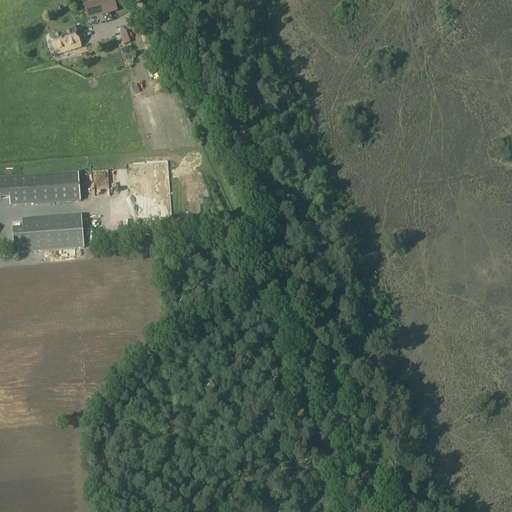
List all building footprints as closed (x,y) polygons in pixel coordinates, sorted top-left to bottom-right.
[(106,0),(79,8),(83,21),(112,13),(107,0),(106,0)] [(55,55),(78,48),(80,48),(75,28),(50,35),(55,55)] [(98,42),(101,52),(125,45),(122,35),(98,42)] [(133,165),(140,237),(174,234),(168,163),(133,165)] [(0,179),(0,199),(10,199),(10,207),(81,202),(79,174),(0,179)] [(22,232),(13,233),(15,257),(83,252),(81,218),(22,223),(22,232)]
